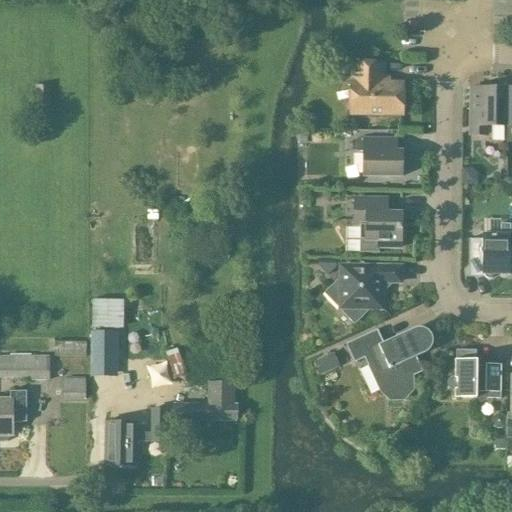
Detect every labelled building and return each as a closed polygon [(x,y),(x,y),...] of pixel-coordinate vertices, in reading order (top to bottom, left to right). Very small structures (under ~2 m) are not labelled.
[(403,116),(403,84),(384,83),(384,64),(353,64),(352,83),(351,83),(351,115),(403,116)] [(49,117),(51,87),(36,85),(34,116),(49,117)] [(507,127),(508,89),(483,89),(471,89),(471,111),(471,135),(487,135),(487,127),(507,127)] [(402,177),(402,152),(385,152),(385,140),(357,139),(357,152),(364,152),(364,177),(402,177)] [(178,151),(177,185),(195,185),(195,151),(178,151)] [(379,252),(379,248),(401,248),(402,214),(386,214),(387,200),(355,199),(354,226),(360,226),(360,252),(379,252)] [(469,275),(484,275),(485,276),(485,277),(486,278),(487,279),(488,279),(490,280),(491,279),(492,279),(493,278),(494,277),(494,276),(495,275),(510,275),(511,224),(501,224),(501,235),(483,235),(483,240),(469,239),(469,275)] [(401,282),(401,268),(341,267),(341,279),(326,293),(355,323),(370,309),(382,309),(382,293),(380,291),(389,282),(401,282)] [(91,298),(91,328),(122,328),(122,299),(91,298)] [(416,328),(414,329),(384,343),(378,330),(346,344),(355,363),(365,358),(380,392),(390,401),(404,401),(413,390),(413,377),(423,372),(416,358),(425,354),(427,353),(429,351),(430,350),(431,348),(432,346),(432,344),(433,342),(433,340),(432,338),(431,336),(430,334),(429,333),(428,331),(426,330),(424,329),(422,329),(420,328),(418,328),(416,328)] [(90,356),(118,356),(118,331),(90,331),(90,356)] [(454,391),(455,391),(455,399),(501,399),(501,365),(486,365),(486,368),(477,368),(477,361),(476,361),(477,351),(457,350),(456,360),(455,360),(455,378),(454,378),(452,378),(451,379),(450,380),(449,381),(449,382),(448,384),(448,385),(449,386),(449,388),(450,389),(451,390),(452,390),(454,391)] [(219,376),(211,351),(181,360),(189,386),(219,376)] [(320,375),(339,366),(334,355),(315,363),(320,375)] [(0,379),(48,379),(48,356),(0,356),(0,379)] [(62,380),(62,401),(86,401),(86,380),(62,380)] [(184,420),(195,421),(238,421),(238,405),(234,405),(234,382),(208,382),(208,405),(174,404),(174,420),(184,420)] [(0,400),(0,442),(9,442),(11,439),(11,436),(13,436),(13,427),(27,426),(26,392),(10,392),(10,400),(0,400)] [(167,443),(167,437),(167,407),(151,407),(150,443),(167,443)] [(134,466),(135,423),(107,422),(106,466),(134,466)]
